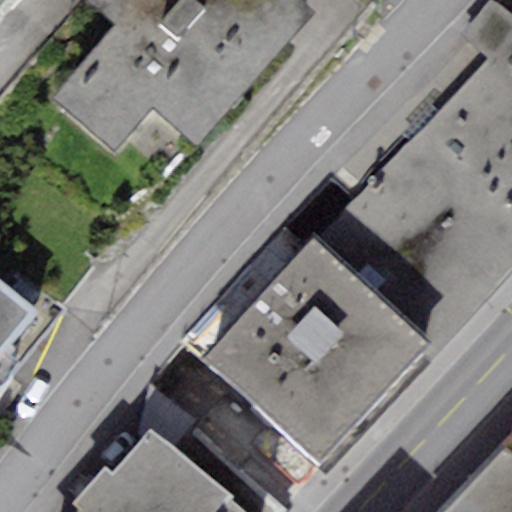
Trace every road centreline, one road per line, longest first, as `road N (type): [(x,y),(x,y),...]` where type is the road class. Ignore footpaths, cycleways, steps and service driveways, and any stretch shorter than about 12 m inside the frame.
road 1 (residential): [(447,0),(241,208),(0,510)]
road 2 (secondary): [(511,349),(365,511)]
